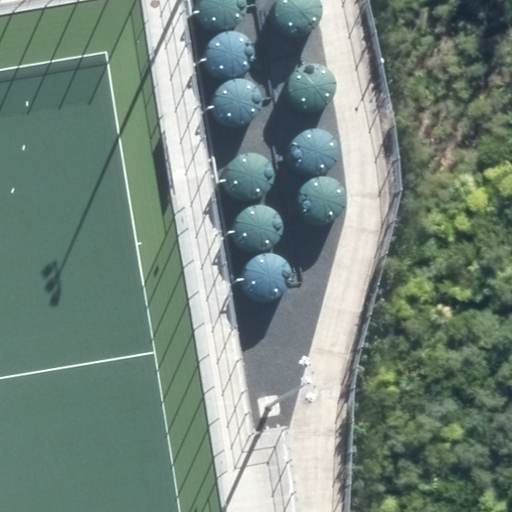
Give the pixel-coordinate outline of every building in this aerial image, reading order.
[(190,22),(196,27),(203,30),(211,30),(219,28),(225,24),(229,17),(231,10),(231,2),(229,0),(186,0),(186,1),(185,8),(187,15),(190,22)] [(200,70),(206,75),(213,78),(221,78),(228,76),(234,71),(239,65),(241,58),(240,50),(237,43),(232,37),(225,33),(217,32),(210,34),(204,37),(199,42),(196,49),(195,56),(196,63),(200,70)] [(207,119),(213,124),(220,127),(228,127),(235,125),(241,121),(246,114),(248,107),(247,99),(244,92),(239,86),(232,83),(224,82),(217,83),(211,86),(206,92),(203,98),(202,105),(203,112),(207,119)] [(281,170),(287,175),(294,178),(302,179),(309,177),(316,172),(320,166),(322,158),(322,150),(318,143),(313,138),(306,134),(298,133),(291,134),(285,138),(280,143),(277,149),(276,156),(277,163),(281,170)] [(219,190),(225,195),(232,198),(240,198),(247,196),(254,191),(258,185),(260,177),(260,170),(257,163),(251,157),(244,153),(237,152),(230,153),(223,157),(218,162),(215,169),(214,176),(215,183),(219,190)] [(291,218),(297,223),(304,226),(311,226),(319,224),(325,220),(330,213),(332,206),(331,198),(328,191),(323,185),(316,182),(308,181),(301,182),(295,185),(290,191),(287,197),(286,204),(287,211),(291,218)] [(229,237),(235,242),(242,245),(250,246),(257,244),(263,239),(268,233),(270,225),(269,217),(266,210),(261,205),(254,201),(246,200),(239,201),(233,205),(228,210),(225,216),(224,223),(225,230),(229,237)] [(236,286),(241,292),(248,295),(256,295),(264,293),(270,288),(274,282),(276,274),(276,267),(273,260),(268,254),(261,250),(253,249),(246,251),(240,254),(235,259),(231,266),(231,273),(232,280),(236,286)]
